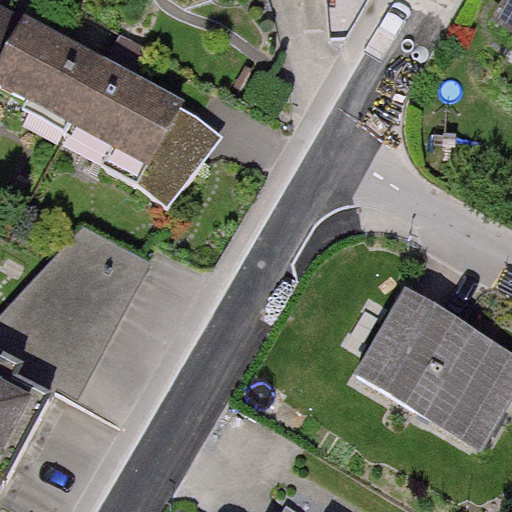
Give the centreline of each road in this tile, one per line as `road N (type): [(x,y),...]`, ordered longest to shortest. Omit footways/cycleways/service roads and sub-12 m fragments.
road 1 (residential): [(132,511),(340,151)]
road 2 (residential): [(340,151),(511,260)]
road 3 (residential): [(340,151),(429,0)]
